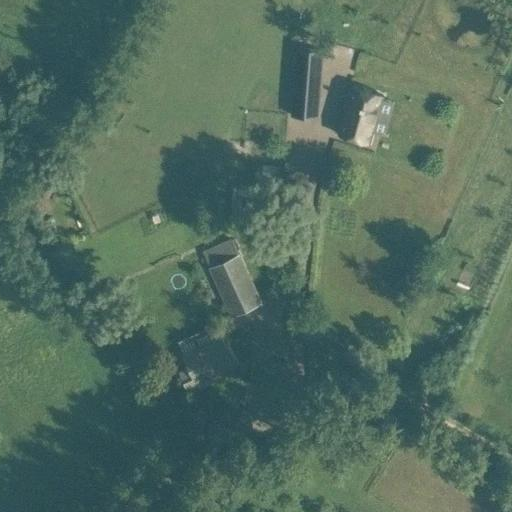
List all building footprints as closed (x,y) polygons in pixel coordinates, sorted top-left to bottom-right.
[(317,116),(322,50),(297,48),(292,115),(317,116)] [(383,94),(351,85),(338,133),(369,142),(383,94)] [(3,110),(0,114),(0,132),(12,118),(3,110)] [(204,250),(211,267),(210,267),(231,315),(261,301),(239,254),(233,238),(204,250)] [(210,373),(237,361),(231,348),(241,343),(233,326),(209,337),(211,342),(184,354),(190,367),(180,371),(188,389),(212,378),(210,373)]
